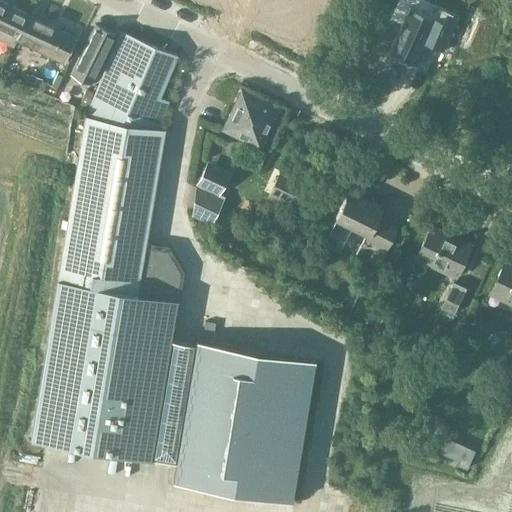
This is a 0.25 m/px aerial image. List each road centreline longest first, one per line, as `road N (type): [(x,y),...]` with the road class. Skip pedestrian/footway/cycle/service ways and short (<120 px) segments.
road 1 (tertiary): [(511,200),(110,0)]
road 2 (unknown): [(208,290),(322,344),(338,369),(316,511)]
road 3 (unknown): [(200,45),(174,201),(193,268),(208,290)]
road 4 (unknown): [(176,438),(208,290)]
